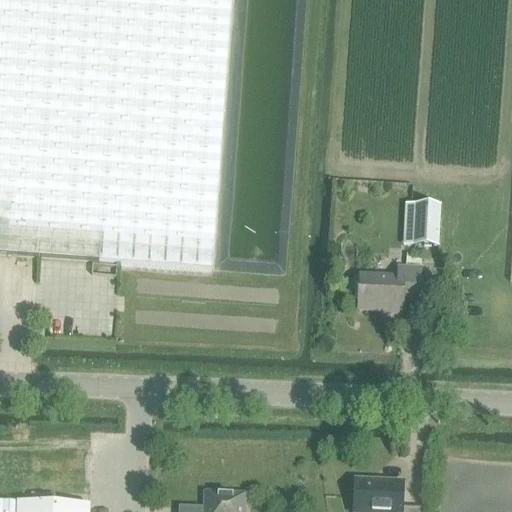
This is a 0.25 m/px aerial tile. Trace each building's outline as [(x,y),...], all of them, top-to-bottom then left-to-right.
[(0,0),(0,256),(213,272),(232,0),(0,0)] [(414,249),(437,250),(439,210),(415,210),(414,249)] [(385,317),(402,318),(402,305),(420,306),(421,273),(398,272),(397,281),(361,280),(360,313),(385,314),(385,317)] [(406,511),(407,488),(377,487),(377,482),(357,482),(355,511),(406,511)] [(205,511),(243,511),(244,497),(207,496),(205,511)]
